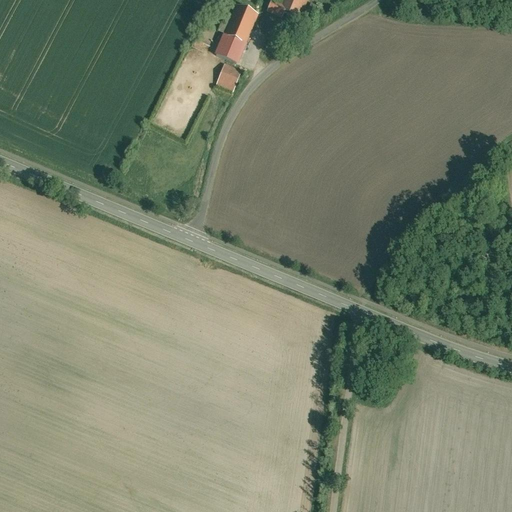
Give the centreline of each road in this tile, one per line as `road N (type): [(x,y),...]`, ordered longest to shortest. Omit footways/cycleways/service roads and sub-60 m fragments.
road 1 (unclassified): [(378,0),(254,84),(219,143),(193,241)]
road 2 (tertiary): [(193,241),(0,161)]
road 3 (unclassified): [(364,312),(334,511)]
road 4 (tertiary): [(364,312),(193,241)]
road 5 (tertiary): [(511,365),(364,312)]
